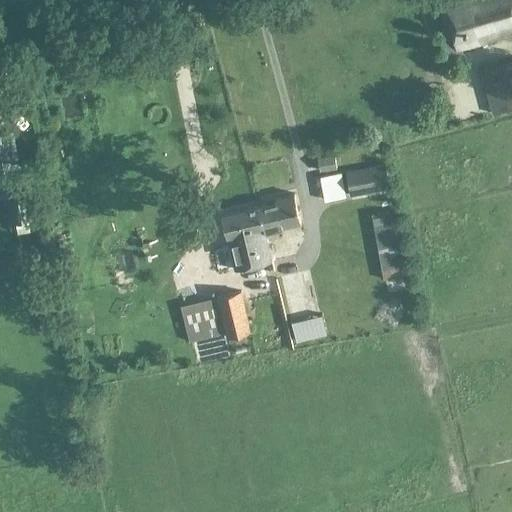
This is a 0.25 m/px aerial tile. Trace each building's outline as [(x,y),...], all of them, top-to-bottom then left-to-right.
[(462,53),(461,47),(511,33),(511,0),(444,0),(455,38),(444,41),(449,57),(462,53)] [(511,57),(480,66),(483,79),(503,73),(511,106),(511,57)] [(12,132),(0,134),(0,195),(23,191),(12,132)] [(335,154),(318,157),(320,171),(337,169),(335,154)] [(385,163),(373,166),(346,171),(351,195),(390,187),(385,163)] [(325,200),(345,196),(341,172),(320,176),(325,200)] [(276,202),(259,206),(264,230),(266,240),(280,237),(278,227),(301,222),(294,193),(275,198),(276,202)] [(264,230),(259,206),(222,213),(234,268),(271,260),(266,240),(264,230)] [(403,267),(396,229),(375,233),(382,271),(403,267)] [(384,273),(386,295),(395,294),(393,272),(384,273)] [(291,308),(307,301),(296,273),(279,280),(291,308)] [(217,296),(217,297),(225,333),(226,337),(251,331),(241,289),(217,296)] [(225,333),(217,297),(181,305),(190,341),(225,333)] [(294,323),(298,341),(327,334),(323,316),(294,323)]
